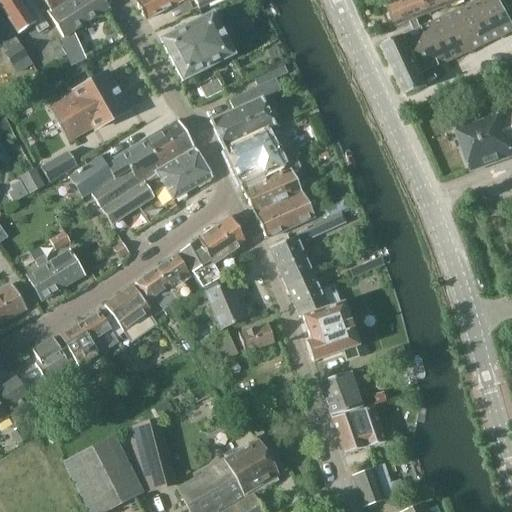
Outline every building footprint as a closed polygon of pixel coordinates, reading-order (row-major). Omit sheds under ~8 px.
[(0,0),(0,8),(17,36),(33,26),(38,34),(47,28),(29,0),(0,0)] [(42,0),(50,12),(69,0),(42,0)] [(72,33),(109,10),(101,0),(73,0),(48,16),(63,39),(60,41),(68,60),(82,55),(72,33)] [(132,0),(145,21),(184,0),(132,0)] [(192,0),(197,10),(217,0),(192,0)] [(422,74),(511,32),(511,31),(511,22),(499,0),(483,0),(421,29),(419,24),(413,27),(415,31),(384,45),(407,96),(428,87),(422,74)] [(413,27),(419,24),(417,19),(463,0),(402,0),(388,6),(397,27),(410,21),(413,27)] [(160,41),(182,83),(234,57),(212,14),(160,41)] [(0,39),(8,50),(5,52),(20,73),(32,64),(9,30),(0,16),(0,39)] [(128,112),(107,73),(72,93),(73,96),(49,109),(68,143),(92,129),(93,131),(128,112)] [(234,111),(210,122),(223,150),(273,127),(261,100),(280,91),(275,80),(229,101),(234,111)] [(496,111),(456,125),(472,170),(511,156),(511,154),(511,153),(511,107),(497,113),(496,111)] [(104,209),(135,190),(133,188),(148,177),(195,150),(178,122),(145,141),(155,157),(153,158),(156,163),(133,176),(129,168),(113,179),(94,192),(104,209)] [(243,192),(266,183),(263,177),(282,168),(263,132),(223,150),(243,192)] [(155,157),(145,141),(105,164),(98,153),(76,166),(83,177),(105,164),(113,179),(129,168),(133,176),(156,163),(153,158),(155,157)] [(212,179),(195,150),(148,177),(133,188),(135,190),(101,211),(111,226),(166,191),(172,202),(212,179)] [(40,169),(48,183),(76,167),(68,153),(40,169)] [(253,213),(300,192),(291,173),(300,169),(296,161),(287,165),(290,171),(266,183),(243,192),(253,213)] [(22,179),(29,193),(42,186),(34,172),(22,179)] [(300,192),(253,213),(266,240),(314,219),(300,192)] [(318,227),(268,249),(285,285),(313,273),(300,245),(308,241),(308,240),(350,220),(345,210),(316,224),(318,227)] [(196,239),(197,240),(213,266),(245,244),(232,220),(227,218),(196,239)] [(69,243),(62,232),(47,241),(53,252),(69,243)] [(213,266),(197,240),(180,253),(194,277),(190,279),(197,291),(220,279),(213,266)] [(30,253),(35,262),(43,257),(37,248),(30,253)] [(47,264),(62,290),(84,276),(69,251),(47,264)] [(156,269),(178,301),(190,294),(180,279),(188,274),(176,255),(156,269)] [(62,290),(47,264),(26,277),(41,302),(62,290)] [(154,298),(162,311),(178,301),(156,269),(135,284),(147,302),(154,298)] [(332,294),(329,288),(321,291),(313,273),(285,285),(293,303),(303,299),(306,305),(332,294)] [(220,331),(245,320),(229,283),(204,294),(220,331)] [(0,327),(26,311),(10,285),(0,291),(0,327)] [(158,324),(151,314),(132,286),(104,306),(130,345),(158,324)] [(303,299),(293,303),(300,318),(303,317),(312,343),(307,347),(312,362),(317,360),(317,361),(342,353),(345,363),(358,359),(354,349),(358,348),(343,304),(340,305),(334,286),(329,288),(332,294),(306,305),(303,299)] [(118,344),(98,312),(79,324),(98,356),(118,344)] [(98,356),(79,324),(59,336),(66,348),(70,355),(75,362),(79,368),(98,356)] [(244,353),(274,344),(267,325),(238,335),(244,353)] [(227,332),(213,338),(224,361),(237,355),(227,332)] [(46,380),(75,362),(70,355),(66,348),(60,352),(52,339),(32,351),(41,366),(37,369),(45,381),(46,380)] [(317,383),(329,416),(360,409),(349,374),(317,383)] [(16,377),(0,386),(0,396),(6,407),(27,395),(16,377)] [(372,397),(375,408),(389,404),(385,393),(372,397)] [(330,419),(343,454),(385,443),(373,409),(330,419)] [(144,494),(176,485),(158,418),(127,428),(144,494)] [(17,446),(25,440),(19,430),(11,436),(17,446)] [(88,511),(107,511),(142,494),(113,436),(63,462),(88,511)] [(246,499),(253,495),(251,492),(262,485),(264,489),(277,482),(274,478),(277,476),(258,441),(224,461),(225,463),(177,489),(188,511),(216,511),(244,496),(246,499)] [(385,465),(373,469),(384,499),(405,492),(402,483),(392,486),(385,465)] [(352,476),(363,509),(384,501),(384,499),(373,469),(352,476)] [(262,511),(253,495),(246,499),(224,511),(262,511)]
